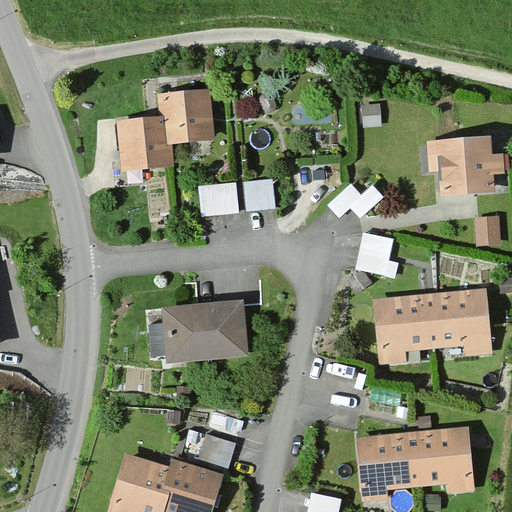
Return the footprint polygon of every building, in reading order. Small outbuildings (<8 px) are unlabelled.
[(213,140),(208,88),(154,93),(157,117),(115,121),(120,172),(171,167),(169,145),(213,140)] [(489,155),(486,136),(421,144),(424,170),(433,169),(437,199),(491,192),(489,174),(502,172),(500,153),(489,155)] [(274,208),(270,178),(242,181),(246,211),(274,208)] [(237,212),(233,181),(196,185),(200,217),(237,212)] [(382,198),(370,185),(360,194),(349,183),(326,205),(338,218),(347,209),(358,221),(382,198)] [(505,240),(503,211),(476,213),(479,242),(505,240)] [(392,238),(361,232),(353,269),(384,275),(392,238)] [(492,352),(484,289),(371,303),(379,366),(492,352)] [(248,355),(243,301),(156,309),(161,363),(248,355)] [(472,487),(465,428),(352,441),(359,500),(472,487)] [(195,465),(170,457),(167,467),(123,453),(104,511),(210,511),(231,446),(203,438),(195,465)] [(310,489),(306,511),(338,511),(341,493),(310,489)]
